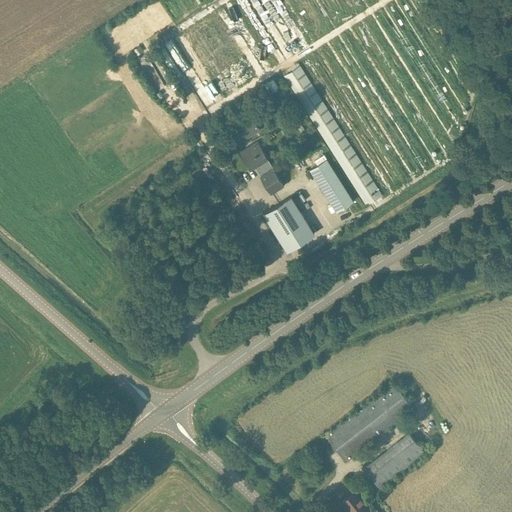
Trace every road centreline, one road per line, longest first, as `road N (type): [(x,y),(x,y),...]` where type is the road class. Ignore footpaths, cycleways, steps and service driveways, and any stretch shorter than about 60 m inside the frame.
road 1 (tertiary): [(164,412),(511,179)]
road 2 (residential): [(164,412),(0,271)]
road 3 (tertiary): [(37,511),(164,412)]
road 4 (residential): [(268,511),(164,412)]
